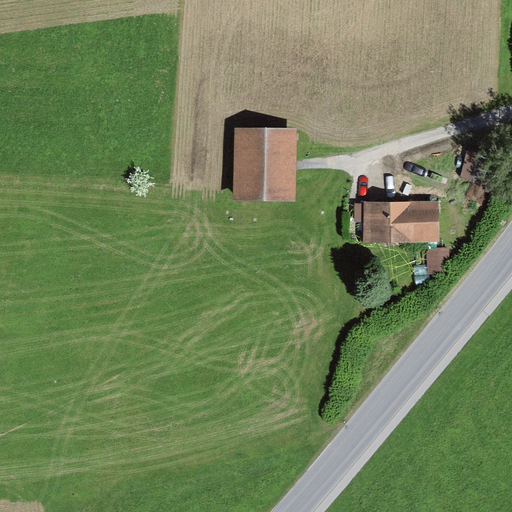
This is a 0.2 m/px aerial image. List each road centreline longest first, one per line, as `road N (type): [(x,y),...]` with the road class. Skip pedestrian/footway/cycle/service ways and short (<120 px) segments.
road 1 (tertiary): [(511,251),(295,511)]
road 2 (track): [(322,167),(376,160),(511,115)]
